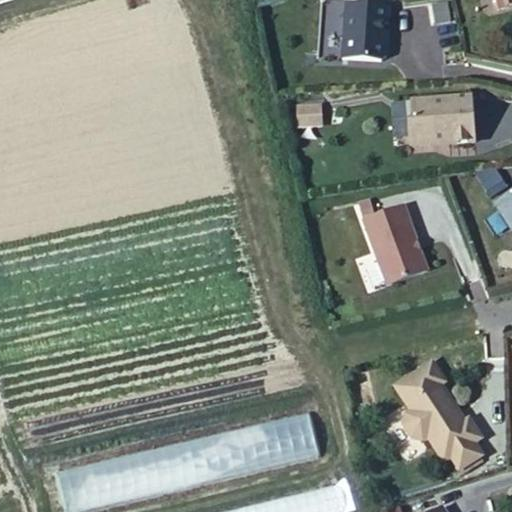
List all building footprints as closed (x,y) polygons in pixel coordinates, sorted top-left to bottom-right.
[(343,0),(343,40),(384,40),(384,0),(343,0)] [(394,141),(463,139),(460,92),(397,95),(396,116),(394,117),(394,141)] [(323,127),(322,104),(295,105),(296,128),(323,127)] [(511,244),(511,184),(483,205),(511,244)] [(381,281),(417,266),(393,206),(358,220),(381,281)] [(455,467),(477,454),(470,440),(476,435),(464,415),(460,418),(437,379),(441,375),(429,356),(389,378),(407,405),(399,410),(398,419),(407,433),(415,434),(424,433),(439,457),(446,452),(455,467)]
